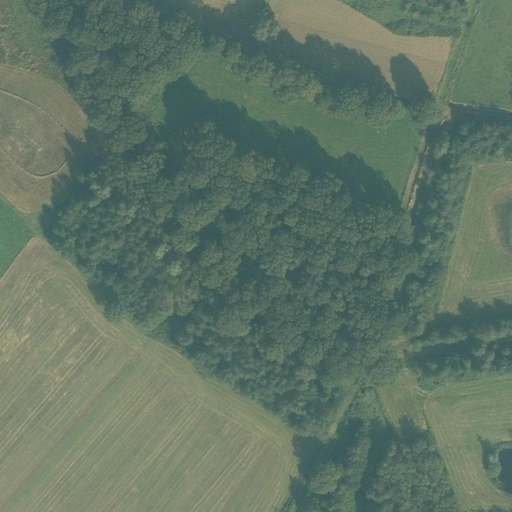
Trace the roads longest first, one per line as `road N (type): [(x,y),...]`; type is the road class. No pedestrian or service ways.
road 1 (track): [(293,511),(375,356),(395,243),(442,116)]
road 2 (track): [(356,390),(313,378),(219,318),(204,299),(191,248),(96,127)]
road 3 (track): [(474,0),(437,108),(442,116)]
